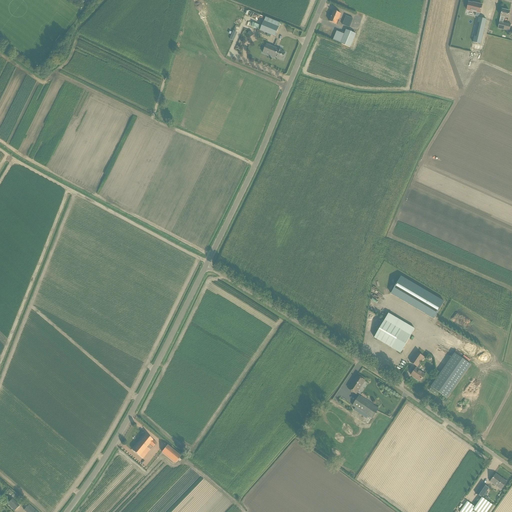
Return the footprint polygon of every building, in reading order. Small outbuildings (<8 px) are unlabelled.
[(480,13),(482,5),(476,3),(475,4),(469,3),(467,11),(475,13),(475,15),(479,16),(480,13)] [(509,31),(511,24),(503,23),(504,17),(508,18),(509,16),(510,12),(502,10),(501,15),(500,17),(501,17),(498,29),(509,31)] [(341,14),(338,13),(334,11),(329,22),(334,24),(336,24),(341,14)] [(353,19),(346,16),(343,24),(350,27),(353,19)] [(356,26),(355,29),(360,31),(363,18),(356,16),(353,25),(356,26)] [(478,18),(473,42),(481,44),(486,20),(478,18)] [(279,27),(274,26),(264,21),(260,31),(275,37),(279,27)] [(340,43),(350,47),(356,34),(346,30),(340,43)] [(272,50),(274,47),(266,44),(263,53),(270,56),(271,56),(273,53),(272,53),(273,51),(272,50)] [(282,51),(274,47),(272,50),(273,51),(272,53),(273,53),(271,56),(275,58),(275,56),(283,59),(285,53),(281,52),(282,51)] [(391,293),(391,294),(434,319),(434,318),(444,302),(401,276),(391,293)] [(384,321),(374,338),(400,353),(415,329),(406,324),(402,331),(384,321)] [(462,348),(465,343),(459,340),(456,345),(462,348)] [(420,382),(423,378),(425,375),(418,370),(421,367),(419,365),(424,357),(417,353),(410,362),(417,367),(416,368),(411,375),(415,378),(416,379),(420,382)] [(447,398),(450,394),(471,365),(455,353),(434,383),(431,387),(447,398)] [(356,394),(362,385),(365,381),(357,376),(354,380),(348,389),(356,394)] [(352,406),(358,410),(357,412),(365,418),(367,415),(372,419),(378,409),(359,396),(352,406)] [(133,451),(137,454),(142,459),(149,450),(146,448),(149,444),(153,447),(156,443),(150,438),(146,435),(133,451)] [(161,452),(175,464),(181,456),(167,445),(161,452)] [(507,482),(502,479),(501,479),(495,475),(490,482),(501,490),(507,482)] [(486,492),(489,488),(482,483),(475,493),(482,498),(482,497),(484,498),(488,493),(486,492)] [(467,501),(460,511),(491,511),(495,507),(484,499),(482,498),(475,507),(467,501)] [(12,499),(7,504),(14,511),(19,506),(12,499)]
